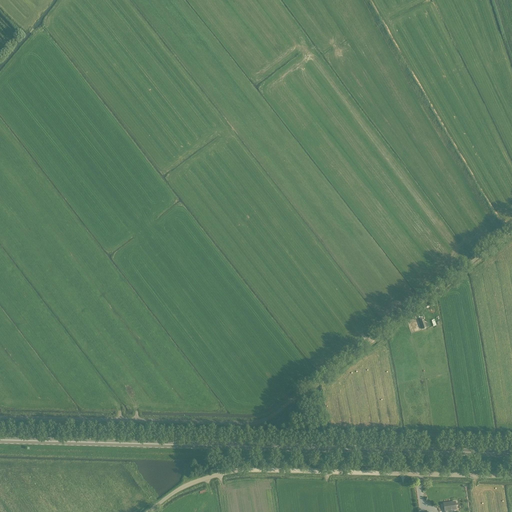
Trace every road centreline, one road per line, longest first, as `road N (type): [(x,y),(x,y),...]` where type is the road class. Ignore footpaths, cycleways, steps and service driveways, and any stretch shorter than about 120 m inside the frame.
road 1 (unclassified): [(0,420),(265,424),(511,231)]
road 2 (primary): [(511,453),(0,441)]
road 3 (unclassified): [(151,511),(196,482),(229,472),(511,476)]
